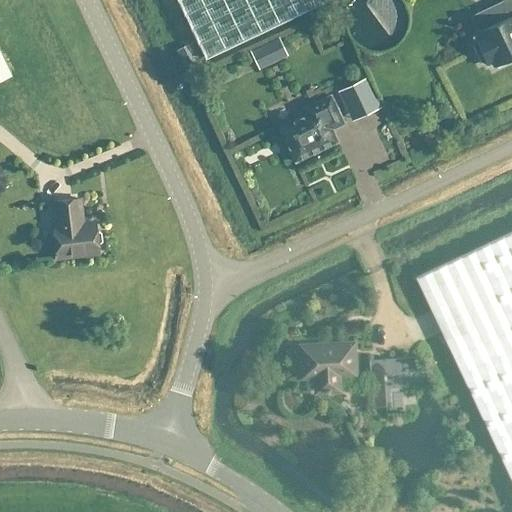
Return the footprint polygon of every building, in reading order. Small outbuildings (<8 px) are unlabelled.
[(177,0),(205,59),(330,0),(177,0)] [(511,0),(506,0),(471,17),(478,31),(476,32),(478,36),(473,39),(475,42),(471,44),(480,64),(484,62),(486,65),(491,63),(493,67),(511,58),(511,0)] [(267,50),(285,40),(281,32),(262,42),(267,50)] [(265,63),(291,50),(287,41),(261,54),(265,63)] [(357,97),(365,114),(380,107),(365,78),(336,92),(343,104),(357,97)] [(303,109),(306,114),(278,127),(283,138),(279,140),(285,152),(289,150),(294,162),(295,162),(295,161),(335,142),(335,143),(336,142),(330,130),(343,124),(330,96),(303,109)] [(56,258),(98,253),(97,245),(101,242),(100,233),(95,231),(94,223),(81,225),(78,199),(54,202),(58,236),(54,237),(56,258)] [(511,225),(415,272),(511,477),(511,225)] [(355,333),(302,336),(303,367),(317,367),(317,382),(341,381),(341,365),(356,364),(355,333)]
